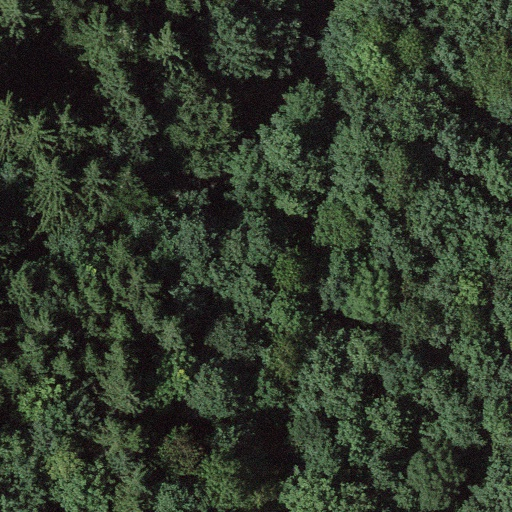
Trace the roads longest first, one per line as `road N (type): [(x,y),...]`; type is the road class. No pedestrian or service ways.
road 1 (track): [(337,0),(288,107),(195,207),(40,281),(0,289)]
road 2 (track): [(277,511),(332,122),(300,81)]
